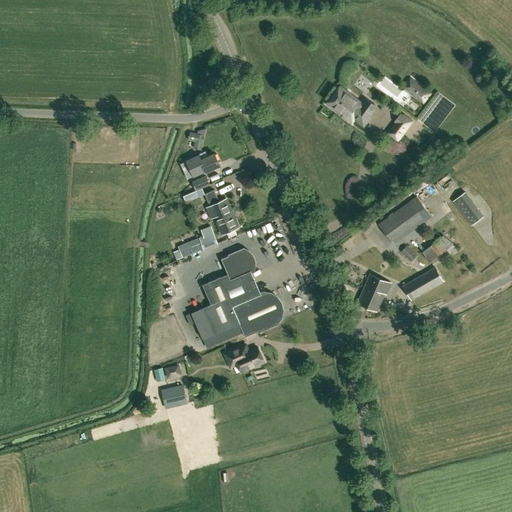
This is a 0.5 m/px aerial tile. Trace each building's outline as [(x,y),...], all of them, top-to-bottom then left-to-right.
[(414,95),(424,103),(430,93),(411,79),(405,87),(415,94),(414,95)] [(361,102),(341,86),(327,104),(352,122),(354,119),(364,127),(370,118),(369,118),(377,107),(365,97),(361,102)] [(400,114),(395,121),(406,129),(411,122),(400,114)] [(200,147),(204,132),(196,130),(192,145),(200,147)] [(207,171),(220,165),(215,153),(201,159),(202,161),(196,164),(199,170),(204,167),(207,171)] [(244,153),(231,155),(232,163),(246,160),(244,153)] [(197,189),(210,183),(206,176),(193,182),(197,189)] [(186,202),(200,196),(197,189),(183,195),(186,202)] [(220,201),(214,189),(205,193),(209,203),(210,202),(211,205),(206,207),(211,219),(215,217),(223,234),(240,227),(227,198),(220,201)] [(472,225),(483,216),(465,191),(453,200),(472,225)] [(394,243),(431,216),(417,196),(379,224),(394,243)] [(197,251),(204,248),(204,249),(218,243),(211,226),(201,230),(203,236),(200,237),(200,238),(193,241),(197,251)] [(274,237),(271,239),(276,249),(279,247),(274,237)] [(430,262),(446,249),(438,239),(422,252),(430,262)] [(412,260),(417,255),(407,245),(402,251),(412,260)] [(261,294),(251,271),(254,270),(255,266),(255,262),(254,257),(252,254),(249,251),(245,249),(222,258),(229,273),(222,276),(221,276),(209,281),(218,301),(192,312),(203,339),(215,334),(217,338),(236,330),(234,325),(239,323),(245,337),(258,331),(282,317),(283,310),(282,303),(278,297),(272,293),(264,293),(262,294),(262,293),(261,294)] [(412,299),(444,281),(436,267),(404,285),(412,299)] [(387,294),(392,282),(370,273),(358,302),(378,311),(385,293),(387,294)] [(263,362),(257,348),(239,356),(236,348),(224,353),(229,366),(237,363),(240,372),(263,362)] [(164,367),(167,379),(175,377),(174,371),(179,370),(177,364),(164,367)] [(186,402),(182,385),(162,390),(167,407),(186,402)]
